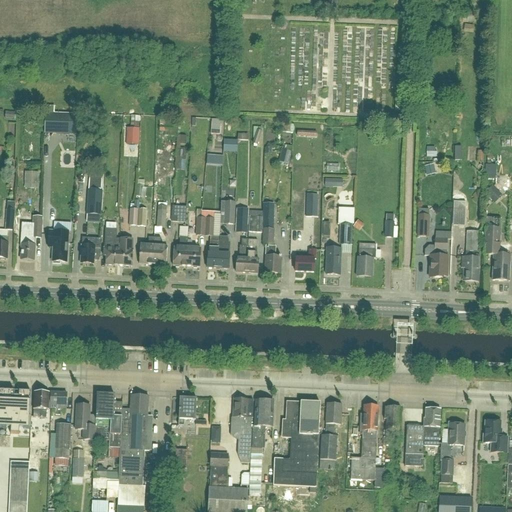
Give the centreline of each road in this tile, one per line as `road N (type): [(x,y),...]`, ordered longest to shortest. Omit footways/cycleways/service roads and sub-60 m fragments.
road 1 (tertiary): [(404,309),(0,291)]
road 2 (unclassified): [(511,398),(162,382)]
road 3 (unclassified): [(404,309),(410,105)]
road 4 (unclassified): [(162,382),(0,374)]
road 5 (residential): [(155,511),(162,382)]
